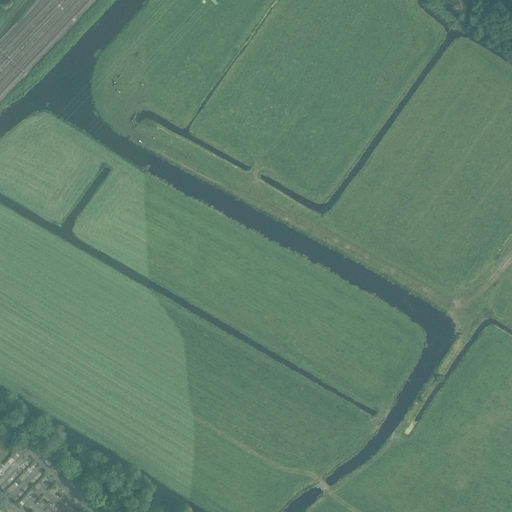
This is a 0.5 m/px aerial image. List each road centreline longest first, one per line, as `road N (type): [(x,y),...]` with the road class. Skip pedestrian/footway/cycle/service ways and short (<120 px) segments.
road 1 (track): [(511,254),(474,298),(448,305),(254,198),(258,165)]
road 2 (track): [(196,421),(313,474),(359,511)]
